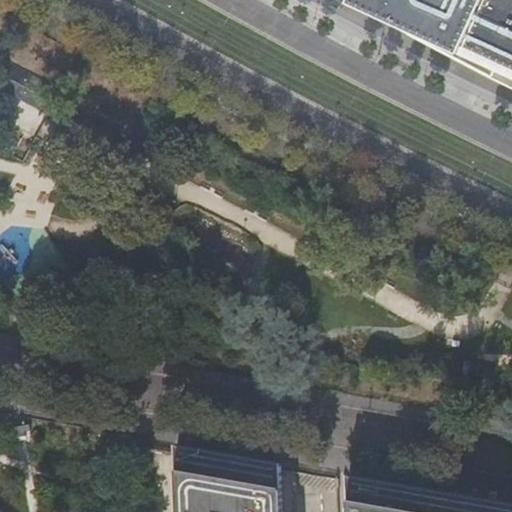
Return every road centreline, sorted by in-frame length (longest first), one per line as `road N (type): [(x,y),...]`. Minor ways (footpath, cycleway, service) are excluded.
road 1 (residential): [(511,455),(0,366)]
road 2 (primary): [(90,0),(511,217)]
road 3 (primary): [(511,145),(229,0)]
